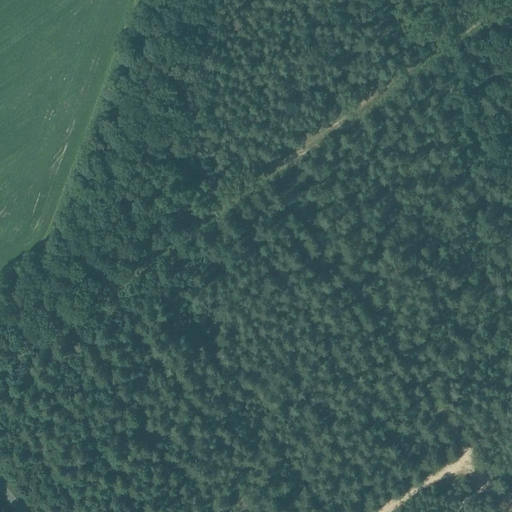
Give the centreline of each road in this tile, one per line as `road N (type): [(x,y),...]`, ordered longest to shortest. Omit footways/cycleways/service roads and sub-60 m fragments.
road 1 (track): [(0,368),(510,0)]
road 2 (track): [(273,170),(467,443),(464,464),(384,511)]
